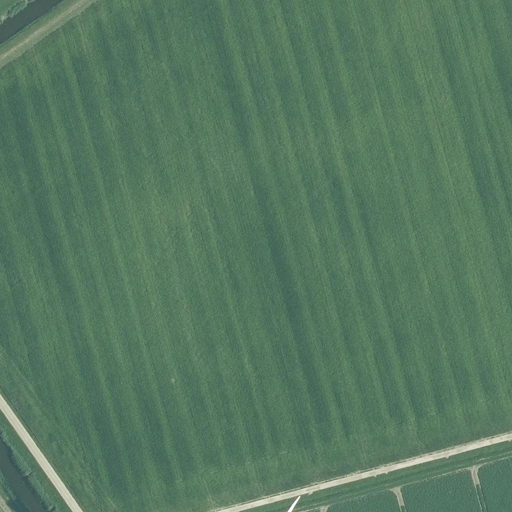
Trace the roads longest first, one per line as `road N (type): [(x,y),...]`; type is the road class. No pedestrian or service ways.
road 1 (track): [(227,511),(511,436)]
road 2 (track): [(0,399),(79,511)]
